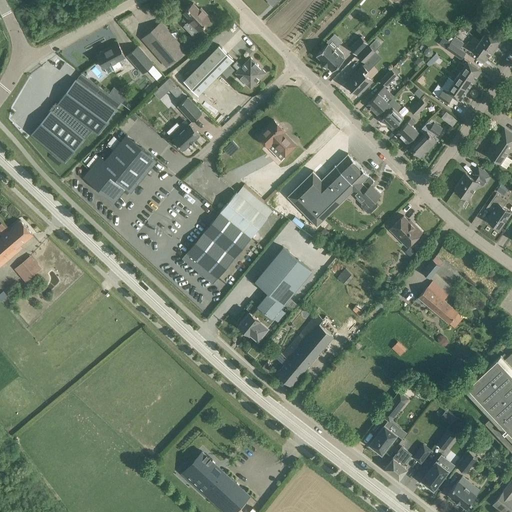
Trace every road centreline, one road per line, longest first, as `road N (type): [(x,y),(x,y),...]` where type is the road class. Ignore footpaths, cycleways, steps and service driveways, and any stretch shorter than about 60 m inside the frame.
road 1 (secondary): [(409,511),(273,406),(0,154)]
road 2 (unclassified): [(427,198),(230,0)]
road 3 (residential): [(511,69),(427,198)]
road 4 (unclassified): [(23,65),(138,0)]
